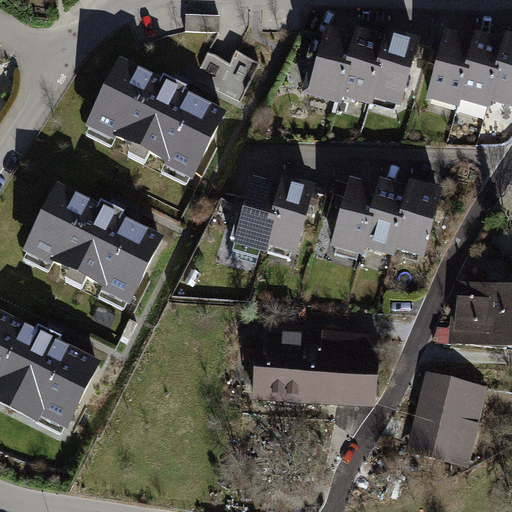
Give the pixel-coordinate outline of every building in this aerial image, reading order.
[(344,101),(362,43),(333,34),(312,100),(341,109),(344,101)] [(374,102),(392,43),(365,35),(362,43),(344,101),(371,109),(374,102)] [(402,111),(423,46),(394,36),(392,43),(374,102),(402,111)] [(493,106),(511,48),(481,39),(479,48),(461,104),(490,113),(493,106)] [(461,104),(479,48),(452,40),(432,104),(459,112),(461,104)] [(511,111),(511,42),(511,48),(493,106),(511,111)] [(178,90),(119,60),(85,127),(193,181),(227,114),(178,90)] [(271,249),(290,191),(259,182),(238,247),(268,257),(271,249)] [(300,258),(321,194),(292,184),(290,191),(271,249),(300,258)] [(365,250),(384,192),(357,184),(337,250),(363,258),(365,250)] [(398,252),(416,194),(386,185),(384,192),(365,250),(396,260),(398,252)] [(114,214),(57,186),(24,253),(131,306),(164,238),(114,214)] [(428,261),(448,197),(418,188),(416,194),(398,252),(428,261)] [(507,354),(511,316),(475,312),(478,287),(458,285),(451,348),(507,354)] [(511,291),(478,287),(475,312),(511,316),(511,291)] [(52,340),(0,314),(0,396),(69,429),(101,363),(52,340)] [(287,346),(261,345),(258,406),(378,412),(382,341),(287,336),(287,346)] [(490,391),(427,376),(407,458),(470,473),(490,391)]
